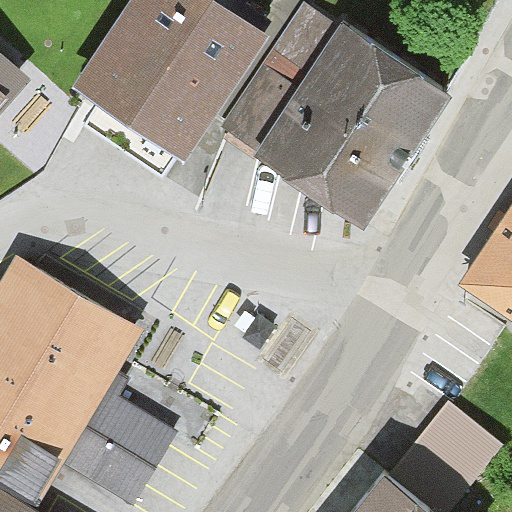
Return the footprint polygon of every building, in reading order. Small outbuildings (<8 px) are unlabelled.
[(261,19),(231,0),(124,0),(68,92),(175,158),(261,19)] [(450,91),(308,6),(225,142),(367,227),(450,91)] [(0,120),(41,77),(0,39),(0,120)] [(511,210),(460,290),(511,323),(511,210)] [(0,511),(65,511),(52,504),(73,467),(141,505),(187,424),(115,383),(150,321),(26,252),(0,297),(0,511)] [(463,511),(401,461),(358,511),(463,511)]
